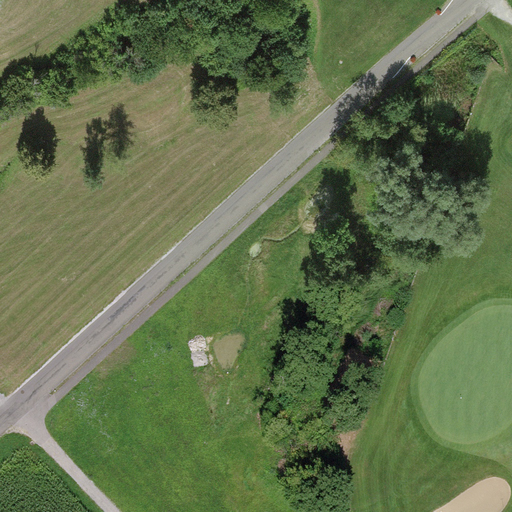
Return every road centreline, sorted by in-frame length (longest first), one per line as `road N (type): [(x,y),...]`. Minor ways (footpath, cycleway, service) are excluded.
road 1 (unclassified): [(473,0),(0,427)]
road 2 (track): [(111,511),(16,412)]
